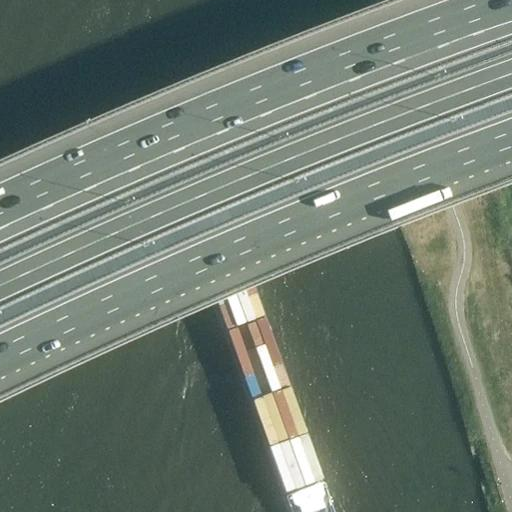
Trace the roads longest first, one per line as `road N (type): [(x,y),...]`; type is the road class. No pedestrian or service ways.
road 1 (motorway): [(0,360),(144,291),(511,145)]
road 2 (motorway): [(0,291),(346,141),(511,80)]
road 3 (motorway): [(511,11),(167,142),(0,216)]
road 4 (unknown): [(0,307),(338,157),(359,136)]
